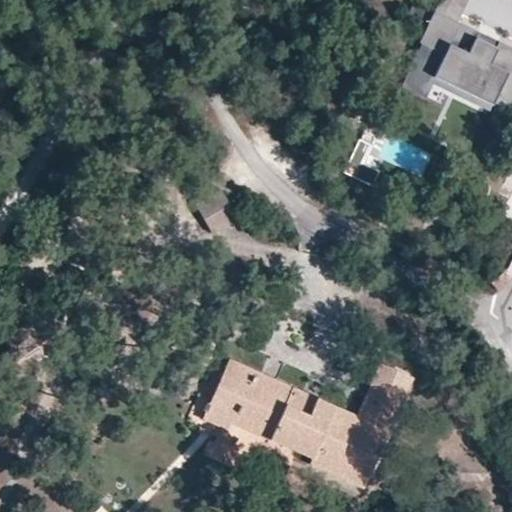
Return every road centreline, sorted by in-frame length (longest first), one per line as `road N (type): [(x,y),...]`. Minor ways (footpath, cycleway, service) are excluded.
road 1 (residential): [(161,23),(202,72),(247,152),(304,217),(465,306),(494,333)]
road 2 (residential): [(0,225),(76,91),(127,34),(161,23)]
